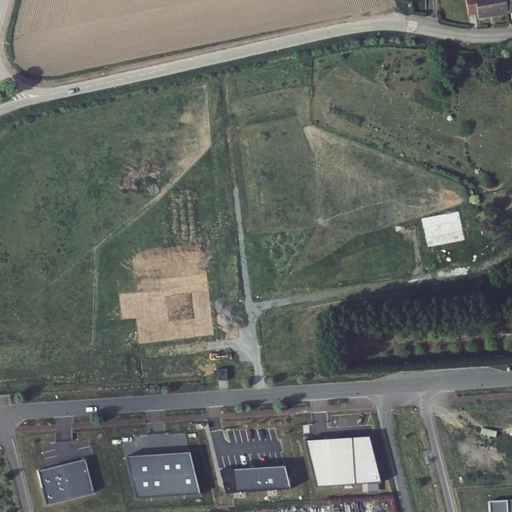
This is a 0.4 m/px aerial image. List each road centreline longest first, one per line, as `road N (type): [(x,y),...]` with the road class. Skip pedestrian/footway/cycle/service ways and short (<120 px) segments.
road 1 (unclassified): [(511,35),(362,25),(59,91)]
road 2 (residential): [(374,388),(5,413)]
road 3 (residential): [(451,511),(419,385)]
road 4 (residential): [(374,388),(403,511)]
